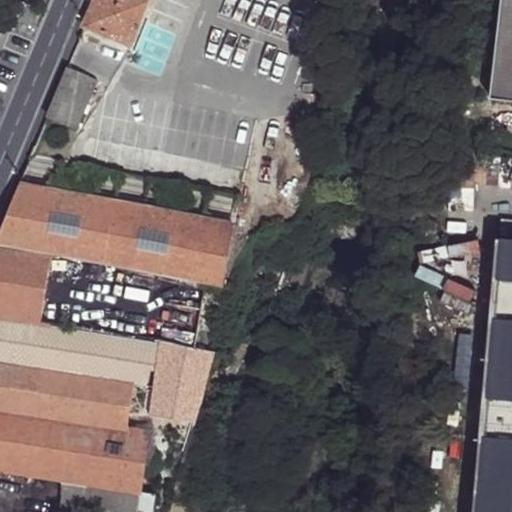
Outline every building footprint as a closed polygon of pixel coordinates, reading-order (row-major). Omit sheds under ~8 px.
[(140,0),(95,0),(84,26),(117,40),(123,26),(134,31),(146,3),(144,1),(140,0)] [(511,0),(498,0),(487,97),(511,99),(511,0)] [(123,26),(117,40),(129,44),(134,31),(123,26)] [(48,115),(62,121),(77,127),(96,81),(67,68),(48,115)] [(48,115),(36,143),(51,149),(62,121),(48,115)] [(219,286),(223,286),(233,233),(235,223),(234,223),(19,184),(0,231),(0,244),(206,283),(219,286)] [(300,246),(302,231),(296,229),(290,228),(280,228),(275,229),(265,233),(256,239),(252,243),(245,251),(241,257),(239,263),(238,271),(279,289),(299,247),(300,246)] [(511,511),(511,239),(495,238),(472,511),(511,511)] [(200,322),(204,297),(206,283),(0,244),(0,314),(135,335),(160,339),(195,346),(200,322)] [(217,298),(219,286),(206,283),(204,297),(217,298)] [(0,314),(0,363),(128,383),(135,335),(0,314)] [(215,351),(223,327),(200,322),(195,346),(215,351)] [(154,387),(160,339),(135,335),(128,383),(134,384),(154,387)] [(192,421),(195,421),(215,351),(195,346),(160,339),(154,387),(150,414),(171,418),(192,421)] [(0,406),(127,426),(134,384),(128,383),(0,363),(0,406)] [(150,430),(127,426),(0,406),(0,468),(67,479),(89,482),(142,490),(142,488),(145,473),(147,456),(150,432),(150,430)] [(190,431),(192,421),(171,418),(169,428),(190,431)] [(155,433),(150,432),(147,456),(152,457),(155,433)] [(157,475),(145,473),(142,488),(155,490),(157,475)] [(84,511),(89,482),(67,479),(62,510),(74,511),(84,511)] [(89,482),(84,511),(155,511),(158,492),(142,490),(89,482)]
